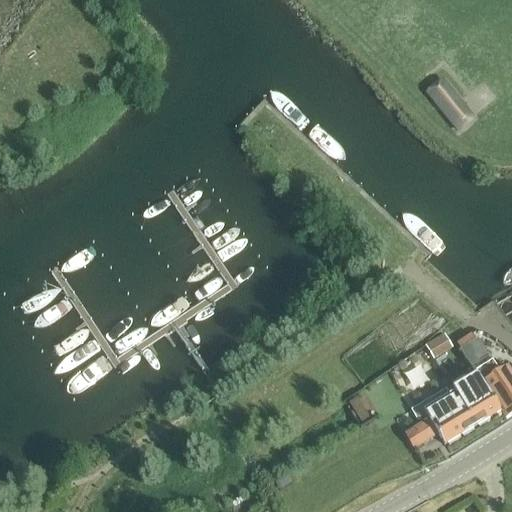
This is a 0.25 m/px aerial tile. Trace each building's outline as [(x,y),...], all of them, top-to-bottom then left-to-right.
[(442,83),(427,95),(458,133),(473,120),(442,83)] [(444,337),(426,348),(434,362),(452,351),(444,337)] [(470,337),(456,347),(460,352),(474,343),(470,337)] [(476,379),(500,415),(505,422),(511,417),(511,378),(506,370),(500,374),(478,341),(474,343),(460,352),(458,354),(476,379)] [(476,379),(453,393),(454,396),(474,430),(500,415),(476,379)] [(430,423),(420,429),(405,438),(412,451),(437,436),(444,448),(474,430),(454,396),(424,414),(430,423)] [(356,415),(355,416),(355,417),(356,419),(360,424),(361,426),(369,421),(363,411),(356,415)] [(289,477),(275,486),(279,493),(293,485),(289,477)]
